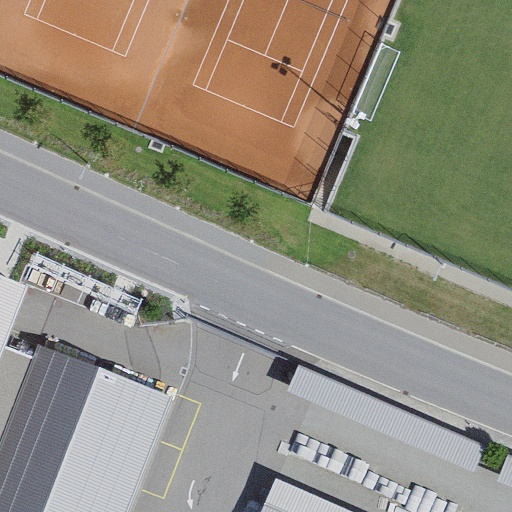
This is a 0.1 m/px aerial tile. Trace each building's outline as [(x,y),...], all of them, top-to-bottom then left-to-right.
[(0,0),(0,71),(320,197),(397,0),(0,0)] [(0,448),(37,354),(2,340),(28,274),(0,262),(0,448)] [(0,511),(115,511),(164,389),(42,341),(37,354),(0,448),(0,511)] [(486,441),(298,361),(287,386),(475,466),(486,441)] [(511,449),(509,448),(498,473),(511,479),(511,449)] [(367,511),(276,471),(257,511),(367,511)]
